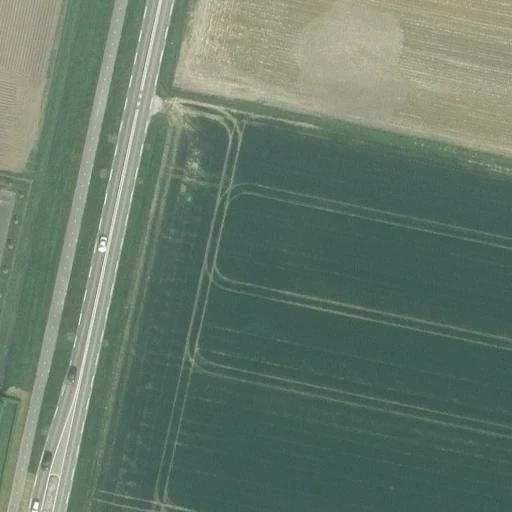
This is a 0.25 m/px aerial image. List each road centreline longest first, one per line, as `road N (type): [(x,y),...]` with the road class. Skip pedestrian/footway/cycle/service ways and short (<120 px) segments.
road 1 (secondary): [(79,386),(161,0)]
road 2 (track): [(138,107),(245,113),(511,170)]
road 3 (secondary): [(79,386),(35,511)]
road 4 (secondary): [(60,511),(79,386)]
